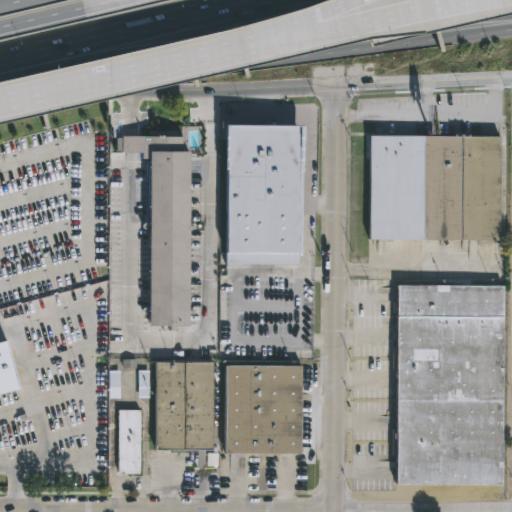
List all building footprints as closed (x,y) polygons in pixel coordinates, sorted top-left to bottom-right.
[(301,124),(300,263),(243,263),(243,266),(227,266),(227,252),(224,252),(224,168),(222,124),(301,124)] [(369,241),(365,241),(366,136),(499,137),(498,242),(369,241)] [(183,137),(183,153),(187,153),(186,328),(171,328),(171,333),(164,333),(164,328),(147,328),(148,160),(142,159),(142,153),(130,153),(123,153),(123,137),(130,137),(183,137)] [(0,263),(11,263),(11,249),(31,249),(31,214),(12,214),(12,170),(0,169),(0,263)] [(395,486),(391,486),(392,286),(500,287),(499,487),(395,486)] [(0,339),(6,338),(19,387),(0,392),(0,339)] [(191,452),(153,452),(153,363),(211,364),(211,452),(191,452)] [(296,457),(220,456),(221,367),(298,367),(296,457)] [(73,371),(22,371),(22,477),(74,477),(73,371)] [(147,399),(136,399),(136,371),(147,371),(147,399)] [(118,398),(118,381),(116,381),(116,372),(109,372),(109,398),(118,398)] [(138,472),(116,472),(116,410),(138,410),(138,472)]
